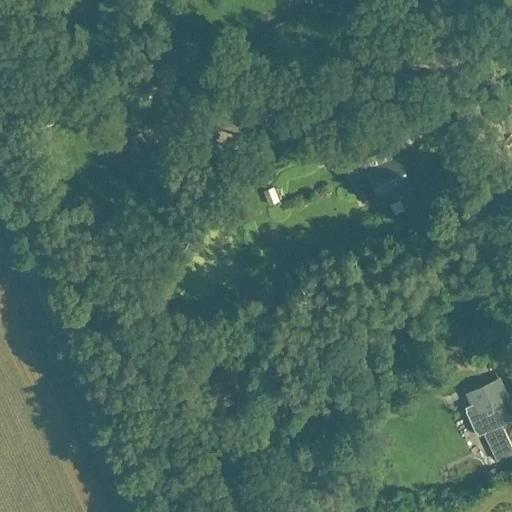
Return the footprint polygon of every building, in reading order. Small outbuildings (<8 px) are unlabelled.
[(14,6),(10,0),(0,0),(0,5),(4,12),(14,6)] [(141,136),(106,150),(111,162),(115,161),(125,185),(156,173),(141,136)] [(223,160),(231,178),(256,166),(247,148),(223,160)] [(412,190),(398,159),(373,170),(368,160),(346,171),(355,190),(359,188),(366,203),(399,187),(403,195),(412,190)] [(264,193),(269,207),(279,203),(273,189),(264,193)] [(231,372),(206,383),(198,363),(175,373),(180,385),(169,390),(173,398),(181,394),(185,403),(199,397),(208,417),(244,400),(231,372)] [(467,395),(472,405),(466,408),(479,437),(511,421),(511,408),(499,380),(467,395)] [(359,414),(353,422),(359,427),(365,419),(359,414)] [(338,429),(349,424),(346,417),(335,422),(338,429)] [(330,423),(317,428),(328,452),(340,447),(330,423)] [(503,472),(500,465),(490,470),(493,477),(503,472)] [(383,501),(403,494),(399,485),(380,492),(383,501)]
